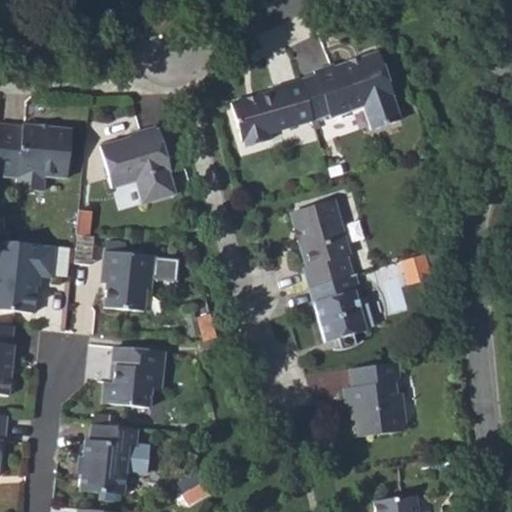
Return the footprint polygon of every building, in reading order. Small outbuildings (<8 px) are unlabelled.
[(313,69),(315,74),(320,94),(307,98),(313,118),(326,115),(327,118),(363,109),(369,133),(402,124),(383,55),(363,60),(364,64),(352,68),(351,63),(336,67),(336,65),(313,69)] [(351,63),(352,68),(364,64),(363,60),(363,58),(350,60),(351,63)] [(301,78),(307,98),(320,94),(315,74),(301,78)] [(243,137),(245,143),(267,137),(266,131),(313,118),(307,98),(301,78),(270,86),(269,87),(270,91),(228,102),(239,138),(243,137)] [(39,131),(52,132),(52,128),(53,125),(40,123),(39,127),(39,131)] [(0,124),(0,175),(20,177),(21,175),(67,180),(73,130),(52,128),(52,132),(39,131),(39,127),(26,125),(26,127),(0,124)] [(100,146),(112,186),(135,180),(142,202),(174,194),(168,170),(170,169),(160,130),(156,131),(155,127),(140,130),(141,133),(100,146)] [(304,267),(310,289),(354,275),(349,255),(352,254),(337,200),(298,211),(293,217),(297,228),(294,229),(298,241),(301,241),(308,267),(304,267)] [(91,210),(78,208),(76,233),(88,235),(91,210)] [(50,276),(54,246),(0,240),(0,307),(33,311),(35,288),(29,282),(31,275),(37,275),(50,276)] [(156,255),(106,250),(104,271),(108,271),(107,284),(104,308),(142,312),(145,287),(146,274),(151,275),(154,278),(156,280),(157,279),(177,281),(179,258),(156,256),(156,255)] [(423,253),(412,257),(419,280),(431,277),(423,253)] [(412,257),(400,260),(407,284),(419,280),(412,257)] [(99,283),(107,284),(108,271),(104,271),(101,270),(99,283)] [(317,304),(329,345),(339,341),(344,339),(347,350),(362,345),(359,336),(373,332),(372,327),(376,326),(360,273),(354,275),(316,288),(321,303),(317,304)] [(151,275),(146,274),(145,287),(153,289),(154,278),(151,275)] [(198,316),(204,342),(217,337),(210,313),(198,316)] [(10,346),(12,325),(0,323),(0,395),(7,396),(13,346),(10,346)] [(339,341),(342,351),(347,350),(344,339),(339,341)] [(167,353),(116,348),(114,369),(116,369),(115,385),(109,385),(104,406),(154,412),(156,391),(162,391),(167,353)] [(401,375),(399,362),(351,368),(353,385),(346,386),(348,407),(356,407),(359,436),(400,432),(406,424),(404,402),(397,403),(395,383),(401,375)] [(133,446),(134,429),(91,424),(89,439),(84,439),(82,457),(87,458),(86,474),(80,473),(79,489),(121,494),(126,446),(133,446)] [(80,473),(86,474),(87,458),(82,457),(77,457),(76,473),(80,473)] [(204,482),(182,495),(189,505),(211,493),(207,489),(206,486),(204,482)] [(373,499),(374,511),(416,511),(414,495),(373,499)]
